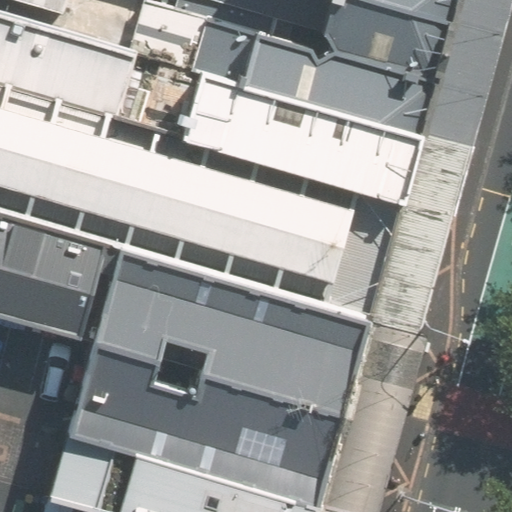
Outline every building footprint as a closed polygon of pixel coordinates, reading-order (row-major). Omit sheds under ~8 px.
[(10,0),(7,13),(420,131),(458,0),(10,0)] [(7,13),(0,11),(0,211),(119,246),(369,318),(420,131),(7,13)] [(110,245),(0,212),(0,312),(83,337),(110,245)] [(317,501),(369,318),(119,246),(69,430),(317,501)] [(69,430),(49,497),(92,509),(103,511),(314,511),(317,501),(69,430)]
